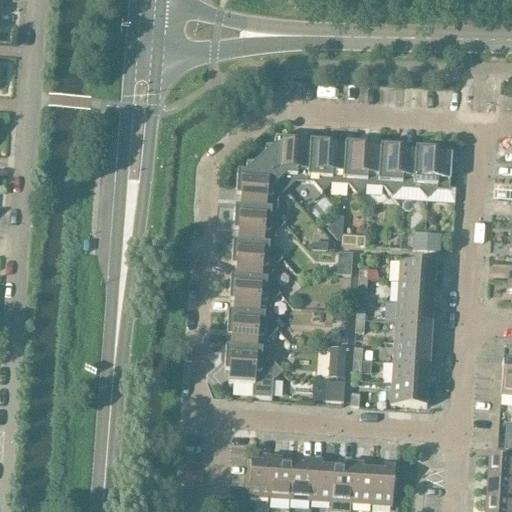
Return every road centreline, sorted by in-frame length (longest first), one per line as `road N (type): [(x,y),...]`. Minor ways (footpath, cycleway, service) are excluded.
road 1 (residential): [(475,122),(284,112),(206,170),(192,397),(220,418)]
road 2 (unclassified): [(0,413),(29,0)]
road 3 (tertiary): [(159,27),(511,41)]
road 4 (secondary): [(114,363),(139,235),(159,27)]
road 5 (secondary): [(132,25),(114,363)]
road 6 (residential): [(220,418),(455,431)]
road 7 (residential): [(463,315),(475,122)]
road 8 (secondary): [(102,511),(114,363)]
